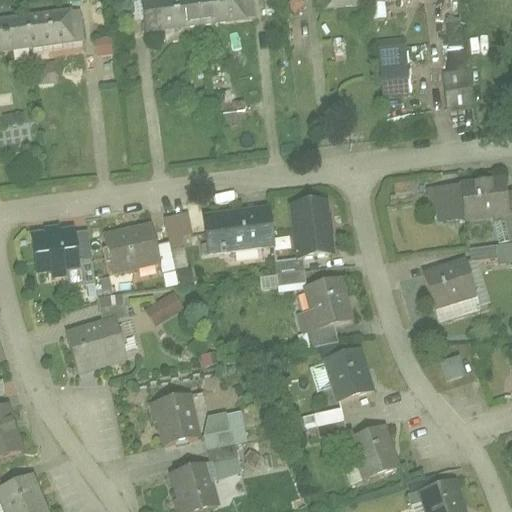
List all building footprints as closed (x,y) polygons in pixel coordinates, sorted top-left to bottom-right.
[(193,0),(159,0),(140,3),(146,36),(198,28),(193,0)] [(246,0),(193,0),(198,28),(250,20),(246,0)] [(382,0),(325,0),(327,12),(383,4),(382,0)] [(74,10),(22,16),(28,50),(81,45),(74,10)] [(22,16),(0,19),(0,54),(28,50),(22,16)] [(444,111),(470,108),(462,20),(445,22),(450,73),(441,74),(444,111)] [(94,56),(111,57),(111,39),(94,39),(94,56)] [(379,98),(408,97),(406,48),(377,49),(379,98)] [(219,128),(244,126),(243,103),(217,105),(219,128)] [(476,177),(434,184),(437,224),(482,218),(476,177)] [(330,200),(290,206),(295,259),(337,255),(330,200)] [(274,206),(204,213),(210,253),(279,251),(274,206)] [(182,248),(180,238),(191,236),(188,215),(164,218),(169,250),(182,248)] [(154,225),(106,233),(115,276),(163,267),(154,225)] [(77,227),(34,236),(39,275),(53,274),(53,279),(68,277),(87,269),(77,227)] [(186,256),(173,259),(177,283),(190,280),(186,256)] [(468,257),(423,272),(438,312),(480,300),(468,257)] [(345,280),(306,286),(316,329),(357,320),(345,280)] [(144,313),(154,330),(173,318),(162,301),(144,313)] [(117,315),(68,330),(81,373),(131,358),(117,315)] [(379,391),(366,351),(328,362),(339,404),(379,391)] [(443,382),(463,378),(459,359),(439,363),(443,382)] [(195,397),(151,404),(164,448),(204,438),(195,397)] [(0,461),(26,448),(9,400),(0,403),(0,461)] [(391,427),(351,437),(366,483),(406,470),(391,427)] [(209,464),(172,475),(181,511),(218,511),(224,510),(209,464)] [(52,511),(37,475),(0,489),(0,494),(7,511),(52,511)] [(470,511),(461,480),(423,490),(429,511),(470,511)]
